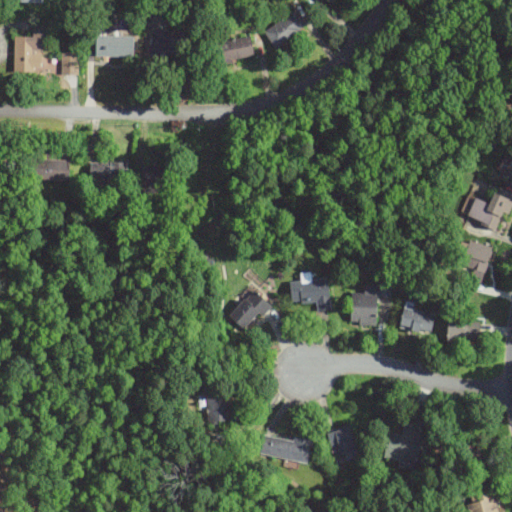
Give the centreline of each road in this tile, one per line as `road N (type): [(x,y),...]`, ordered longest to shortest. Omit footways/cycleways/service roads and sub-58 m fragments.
road 1 (residential): [(0,106),(205,115),(262,109),(355,48),(392,0)]
road 2 (residential): [(511,389),(430,386),(369,366),(306,376)]
